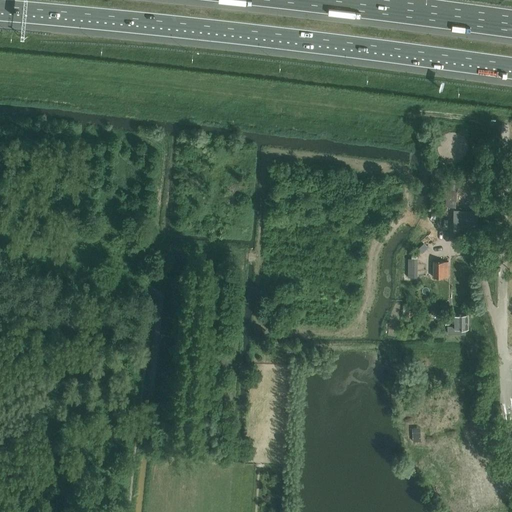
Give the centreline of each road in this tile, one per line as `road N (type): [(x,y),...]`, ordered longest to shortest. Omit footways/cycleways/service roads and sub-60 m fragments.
road 1 (motorway): [(0,10),(511,69)]
road 2 (unclassified): [(504,372),(506,128)]
road 3 (motorway): [(308,0),(511,24)]
